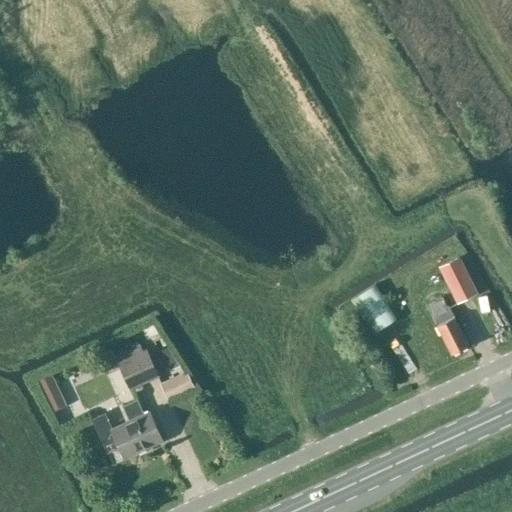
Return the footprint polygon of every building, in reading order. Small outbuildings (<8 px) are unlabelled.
[(437,326),(455,317),(450,308),(478,294),(460,257),(440,269),(440,267),(437,269),(429,256),(402,272),(410,286),(437,272),(447,290),(440,293),(443,298),(427,306),(437,326)] [(372,334),(396,320),(374,285),(351,299),(372,334)] [(455,317),(437,326),(451,354),(469,346),(455,317)] [(116,360),(138,354),(134,341),(112,348),(116,360)] [(159,376),(147,350),(119,363),(131,388),(159,376)] [(161,384),(169,401),(196,389),(188,372),(161,384)] [(62,406),(76,402),(69,377),(55,381),(62,406)] [(120,447),(124,458),(163,441),(150,412),(144,415),(137,400),(123,406),(129,421),(112,429),(105,413),(93,418),(108,453),(120,447)]
